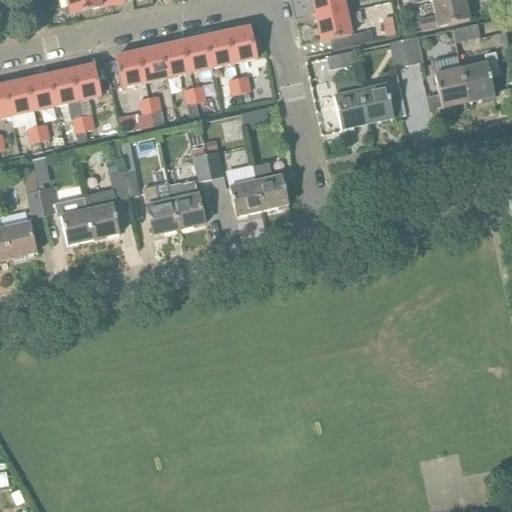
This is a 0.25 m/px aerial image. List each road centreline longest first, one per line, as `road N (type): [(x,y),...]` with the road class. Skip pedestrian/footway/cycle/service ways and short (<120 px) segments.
road 1 (residential): [(0,311),(322,241)]
road 2 (residential): [(10,54),(264,0)]
road 3 (residential): [(322,241),(273,0)]
road 4 (residential): [(322,241),(511,199)]
